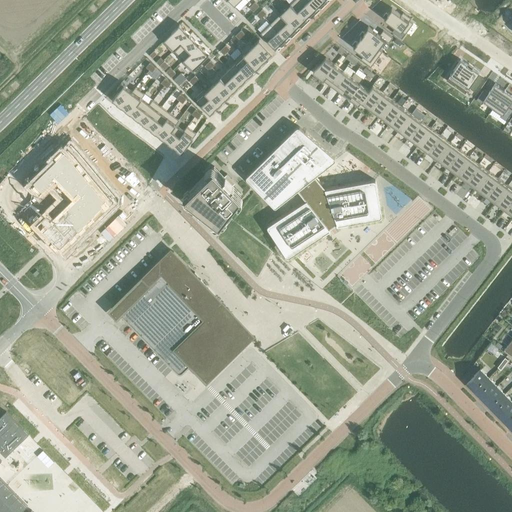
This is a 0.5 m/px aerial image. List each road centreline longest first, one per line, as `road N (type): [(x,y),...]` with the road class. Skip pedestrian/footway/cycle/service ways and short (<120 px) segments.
road 1 (residential): [(37,308),(205,483),(241,508),(267,503),(415,359)]
road 2 (residential): [(278,78),(487,238),(492,255),(415,359)]
road 3 (residential): [(193,0),(0,188)]
road 4 (tertiary): [(121,0),(0,121)]
road 5 (residential): [(415,359),(511,455)]
